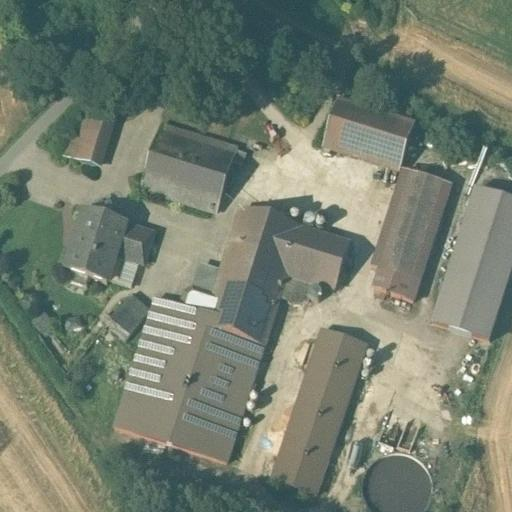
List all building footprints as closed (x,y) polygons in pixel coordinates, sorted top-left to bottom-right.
[(351,101),(342,98),(340,105),(349,108),(351,101)] [(112,107),(88,99),(85,110),(108,118),(112,107)] [(340,105),(336,104),(322,150),(398,174),(408,143),(413,128),(349,108),(340,105)] [(85,110),(75,140),(65,137),(59,156),(93,168),(108,118),(85,110)] [(235,152),(160,128),(140,191),(215,215),(235,152)] [(420,130),(413,128),(408,143),(415,145),(420,130)] [(402,174),(371,270),(378,273),(398,279),(418,286),(449,189),(402,174)] [(511,206),(474,194),(432,326),(486,344),(511,264),(511,206)] [(179,308),(154,300),(150,313),(149,313),(150,313),(113,429),(225,466),(247,398),(279,300),(286,277),(296,281),(334,293),(349,247),(239,212),(212,296),(206,317),(179,308)] [(125,226),(83,213),(83,215),(86,216),(74,253),(71,252),(64,273),(67,274),(65,282),(85,289),(87,280),(106,286),(115,258),(142,266),(151,237),(125,228),(125,226)] [(398,279),(378,273),(372,292),(392,298),(398,279)] [(296,281),(286,277),(279,300),(282,301),(281,302),(288,305),(296,281)] [(212,296),(192,290),(183,295),(179,308),(206,317),(212,296)] [(149,313),(129,296),(109,321),(114,325),(129,337),(149,313)] [(129,337),(114,325),(109,331),(124,343),(129,337)] [(320,334),(270,482),(316,498),(366,350),(320,334)] [(405,455),(390,454),(375,460),(364,471),(359,486),(361,502),(367,511),(422,511),(431,496),(430,479),(420,463),(405,455)]
